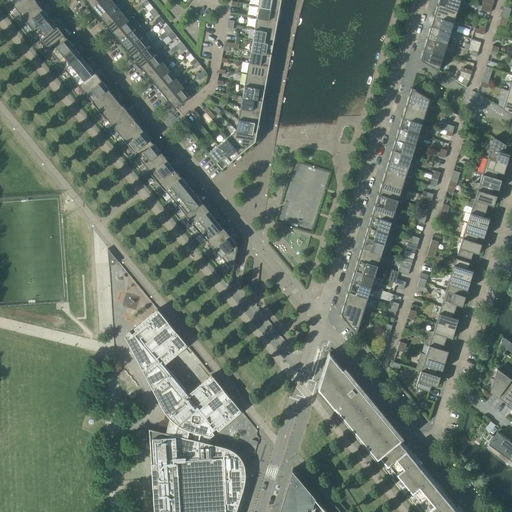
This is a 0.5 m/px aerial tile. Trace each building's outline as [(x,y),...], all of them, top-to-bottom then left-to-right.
[(12,8),(14,6),(13,5),(19,0),(8,0),(12,4),(10,6),(12,8)] [(19,14),(36,1),(35,0),(19,0),(13,5),(14,6),(20,13),(19,14)] [(101,0),(92,8),(99,16),(114,4),(111,0),(101,0)] [(260,0),(259,7),(279,11),(281,0),(260,0)] [(438,0),(437,4),(457,11),(460,0),(438,0)] [(25,25),(27,24),(26,23),(42,9),(36,2),(37,1),(36,1),(19,14),(25,21),(23,23),(25,25)] [(99,16),(106,24),(121,12),(125,9),(118,1),(114,4),(99,16)] [(437,4),(434,15),(454,21),(459,23),(463,12),(457,11),(437,4)] [(259,7),(257,18),(277,22),(279,11),(259,7)] [(26,23),(27,24),(33,31),(50,17),(49,17),(42,9),(26,23)] [(106,24),(113,33),(128,21),(121,12),(106,24)] [(500,20),(507,22),(509,15),(502,13),(500,20)] [(434,15),(431,26),(450,32),(454,21),(434,15)] [(39,42),(42,40),(41,39),(57,26),(50,17),(33,31),(34,32),(34,31),(40,38),(37,40),(39,42)] [(133,17),(128,21),(113,33),(120,41),(135,29),(140,25),(133,17)] [(257,18),(255,29),(275,33),(277,22),(257,18)] [(507,22),(500,20),(498,26),(505,28),(507,22)] [(120,41),(127,50),(146,34),(145,34),(146,33),(140,25),(135,29),(120,41)] [(51,51),(67,38),(66,38),(63,35),(64,35),(57,26),(41,39),(42,40),(48,48),(49,47),(51,50),(51,51)] [(431,26),(427,37),(447,43),(450,32),(431,26)] [(255,29),(253,40),(273,44),(275,33),(255,29)] [(127,50),(134,58),(153,42),(146,34),(127,50)] [(427,37),(424,48),(443,54),(447,43),(427,37)] [(57,63),(59,61),(58,60),(74,47),(67,38),(51,51),(57,59),(55,61),(57,63)] [(253,40),(251,52),(271,55),(273,44),(253,40)] [(153,42),(134,58),(141,66),(158,52),(158,51),(159,50),(153,42)] [(64,68),(81,55),(74,47),(58,60),(59,61),(65,68),(64,68)] [(443,54),(424,48),(420,60),(438,71),(443,54)] [(141,66),(147,75),(165,60),(158,52),(141,66)] [(251,52),(249,63),(269,67),(271,55),(251,52)] [(70,80),(72,78),(71,77),(87,64),(81,56),(82,56),(81,55),(64,68),(70,76),(68,78),(70,80)] [(147,75),(154,83),(172,69),(165,60),(147,75)] [(249,63),(246,74),(267,78),(269,67),(249,63)] [(72,78),(78,85),(95,72),(94,71),(93,72),(87,64),(71,77),(72,78)] [(154,83),(161,92),(176,79),(170,71),(172,69),(154,83)] [(84,96),(87,94),(86,93),(102,80),(95,72),(78,85),(79,86),(85,92),(82,94),(84,96)] [(246,74),(244,85),(265,89),(267,78),(246,74)] [(161,92),(168,100),(183,88),(176,79),(161,92)] [(91,101),(92,102),(108,89),(102,80),(86,93),(87,94),(92,101),(91,101)] [(244,85),(242,97),(263,100),(265,89),(244,85)] [(183,88),(168,100),(175,108),(190,96),(183,88)] [(411,88),(406,107),(425,113),(430,99),(411,88)] [(98,114),(100,112),(99,110),(115,97),(108,90),(109,89),(108,89),(92,102),(98,110),(96,111),(98,114)] [(511,91),(508,90),(503,109),(511,114),(511,91)] [(100,112),(106,119),(122,105),(121,105),(115,97),(99,110),(100,112)] [(242,97),(240,108),(261,111),(263,100),(242,97)] [(112,130),(114,128),(113,127),(129,114),(122,105),(106,119),(106,120),(107,119),(113,126),(110,128),(112,130)] [(406,107),(402,118),(422,124),(425,113),(406,107)] [(240,108),(238,119),(259,123),(261,111),(240,108)] [(194,109),(191,112),(197,120),(200,117),(194,109)] [(114,128),(120,135),(136,122),(129,114),(113,127),(114,128)] [(402,118),(399,128),(418,135),(422,124),(402,118)] [(238,119),(236,130),(256,134),(259,123),(238,119)] [(126,146),(128,145),(127,144),(143,131),(136,122),(120,135),(126,143),(124,144),(126,146)] [(452,132),(454,126),(445,123),(443,129),(452,132)] [(399,128),(395,139),(415,146),(418,135),(399,128)] [(236,130),(227,138),(240,154),(255,141),(256,134),(236,130)] [(127,144),(128,145),(134,152),(150,139),(143,131),(127,144)] [(494,137),(487,158),(507,164),(510,154),(504,153),(506,145),(494,137)] [(227,138),(218,145),(231,161),(240,154),(227,138)] [(143,168),(146,166),(145,165),(161,152),(153,143),(152,143),(150,140),(150,139),(134,152),(135,153),(135,152),(138,155),(137,156),(144,164),(141,166),(143,168)] [(395,139),(392,150),(412,156),(415,146),(395,139)] [(231,161),(218,145),(209,153),(222,168),(231,161)] [(392,150),(389,161),(408,167),(412,156),(392,150)] [(150,173),(151,174),(167,160),(161,152),(145,165),(146,166),(151,172),(150,173)] [(487,158),(482,174),(496,178),(498,172),(504,174),(507,164),(487,158)] [(156,185),(159,183),(158,182),(173,169),(167,161),(168,161),(167,160),(151,174),(157,181),(155,183),(156,185)] [(389,161),(385,172),(405,178),(408,167),(389,161)] [(158,182),(159,183),(164,190),(181,177),(180,176),(180,177),(173,169),(158,182)] [(385,172),(382,183),(401,189),(405,178),(385,172)] [(472,189),(477,191),(477,190),(491,194),(493,188),(499,190),(502,180),(496,178),(482,174),(480,183),(474,183),(472,189)] [(171,201),(173,199),(172,198),(188,185),(181,177),(164,190),(165,191),(166,191),(171,197),(169,199),(171,201)] [(382,183),(378,194),(398,200),(401,189),(382,183)] [(173,199),(179,207),(195,194),(188,185),(172,198),(173,199)] [(467,205),(472,207),(472,206),(486,210),(488,204),(494,206),(497,196),(491,194),(477,190),(477,191),(475,199),(469,199),(467,205)] [(185,218),(187,216),(186,215),(202,202),(195,194),(179,207),(185,214),(183,216),(185,218)] [(378,194),(375,205),(395,211),(398,200),(378,194)] [(192,223),(192,224),(209,210),(202,202),(186,215),(187,216),(192,223)] [(375,205),(372,216),(391,222),(395,211),(375,205)] [(472,207),(467,222),(487,228),(490,219),(484,217),(486,210),(472,206),(472,207)] [(198,235),(200,234),(199,232),(215,219),(209,212),(209,211),(209,210),(192,224),(198,231),(196,233),(198,235)] [(372,216),(368,226),(388,233),(391,222),(372,216)] [(200,234),(206,241),(222,227),(222,226),(221,227),(215,219),(199,232),(200,234)] [(467,222),(462,238),(476,242),(478,236),(483,238),(487,228),(467,222)] [(368,226),(365,237),(384,243),(388,233),(368,226)] [(212,252),(214,250),(213,249),(229,235),(222,227),(206,241),(207,241),(213,247),(210,249),(212,252)] [(213,249),(214,250),(221,258),(222,257),(233,271),(237,247),(236,245),(237,244),(229,235),(213,249)] [(365,237),(361,248),(381,254),(384,243),(365,237)] [(476,242),(462,238),(457,255),(471,259),(473,252),(478,254),(482,244),(476,242)] [(431,239),(429,248),(436,250),(438,242),(431,239)] [(108,248),(108,264),(109,266),(114,266),(119,262),(108,248)] [(361,248),(358,259),(378,265),(381,254),(361,248)] [(436,250),(429,248),(426,256),(433,258),(436,250)] [(456,258),(451,274),(470,281),(473,271),(467,269),(469,262),(456,258)] [(358,259),(355,270),(374,276),(378,265),(358,259)] [(392,269),(389,279),(396,281),(398,270),(392,269)] [(355,270),(351,281),(371,287),(374,276),(355,270)] [(451,274),(446,290),(459,294),(461,288),(467,290),(470,281),(451,274)] [(351,281),(348,292),(367,298),(371,287),(351,281)] [(446,290),(441,307),(454,311),(456,304),(462,306),(465,296),(459,294),(446,290)] [(348,292),(344,303),(364,309),(367,298),(348,292)] [(364,309),(344,303),(341,314),(356,333),(364,309)] [(441,307),(436,323),(455,329),(458,319),(452,317),(454,311),(441,307)] [(149,429),(151,464),(153,489),(156,489),(156,495),(153,495),(154,505),(157,505),(157,511),(154,511),(236,511),(243,489),(244,486),(245,483),(245,480),(245,477),(245,474),(245,472),(245,470),(245,468),(244,466),(244,464),(243,462),(242,460),(241,458),(240,457),(238,455),(237,454),(235,452),(233,451),(232,450),(230,449),(228,448),(226,447),(224,447),(222,447),(198,441),(200,434),(211,437),(214,434),(212,431),(216,428),(218,431),(242,411),(211,375),(189,393),(185,389),(186,389),(169,368),(168,368),(165,364),(188,346),(157,309),(134,328),(136,331),(132,334),(130,331),(124,336),(162,408),(163,410),(164,412),(166,414),(168,416),(170,418),(166,433),(149,429)] [(427,331),(425,337),(444,343),(446,336),(452,338),(455,329),(436,323),(433,331),(427,331)] [(429,346),(426,354),(426,355),(445,361),(448,351),(442,349),(444,343),(425,337),(424,343),(429,346)] [(317,389),(388,475),(414,454),(407,445),(409,444),(404,447),(399,441),(403,438),(403,437),(403,438),(361,387),(361,386),(358,388),(353,381),(353,380),(329,350),(317,389)] [(374,354),(378,359),(383,355),(379,351),(374,354)] [(415,369),(421,371),(421,370),(434,374),(436,369),(442,370),(445,361),(426,355),(426,354),(421,352),(415,369)] [(490,392),(501,400),(511,385),(511,379),(497,369),(490,392)] [(421,370),(421,371),(416,387),(429,391),(431,385),(437,386),(440,376),(434,374),(421,370)] [(511,385),(501,400),(511,408),(511,385)] [(497,456),(506,462),(511,454),(511,442),(497,432),(488,444),(500,453),(497,456)] [(388,475),(418,511),(462,511),(464,511),(459,505),(458,506),(414,454),(388,475)] [(310,511),(314,501),(315,497),(292,469),(278,511),(310,511)]
